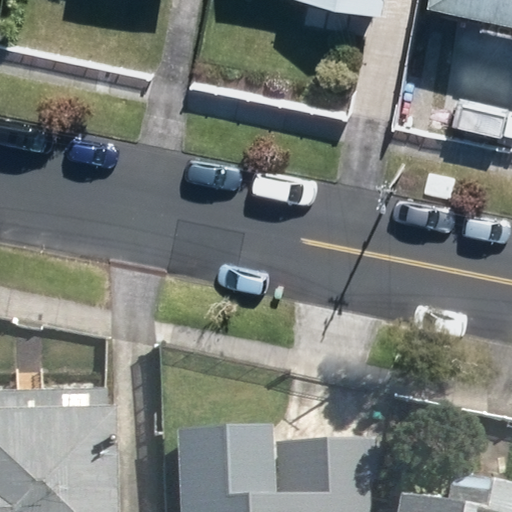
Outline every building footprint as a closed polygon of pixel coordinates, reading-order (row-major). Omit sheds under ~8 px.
[(322,0),(382,12),(384,0),(322,0)] [(511,0),(430,0),(430,2),(483,13),(480,24),(511,30),(511,0)] [(0,511),(108,511),(106,417),(99,418),(99,400),(0,402),(0,511)] [(263,434),(170,438),(173,511),(365,511),(364,487),(371,487),(369,445),(273,450),(275,505),(266,505),(263,434)] [(433,511),(427,511),(389,504),(387,511),(511,511),(511,500),(439,485),(433,511)]
